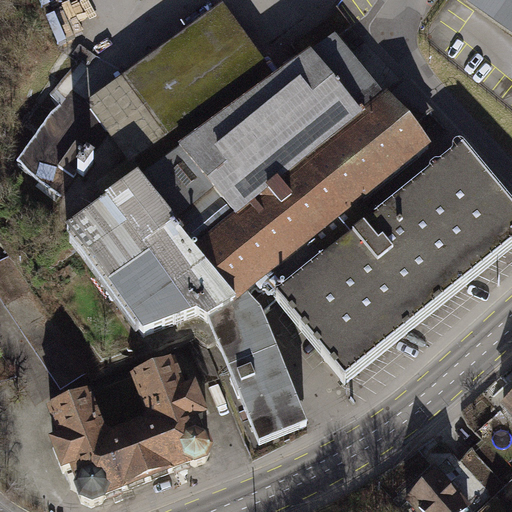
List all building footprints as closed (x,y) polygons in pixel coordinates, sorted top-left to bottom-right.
[(511,0),(464,0),(511,32),(511,0)] [(274,83),(223,12),(89,106),(108,133),(141,178),(274,83)] [(361,205),(430,150),(412,128),(431,112),(405,84),(383,103),(332,39),(274,83),(141,178),(33,250),(63,287),(54,292),(102,361),(146,345),(145,337),(202,316),(210,321),(251,295),(265,308),(272,303),(262,285),(265,283),(361,205)] [(108,133),(89,106),(70,94),(19,167),(63,196),(108,133)] [(361,205),(265,283),(346,386),(511,250),(511,209),(464,148),(372,218),(361,205)] [(88,369),(18,267),(0,279),(0,294),(63,386),(88,369)] [(261,445),(308,426),(265,308),(251,295),(210,321),(261,445)] [(174,367),(52,413),(63,442),(52,446),(63,475),(70,472),(82,504),(93,509),(104,504),(107,497),(192,465),(196,468),(207,464),(212,452),(207,439),(203,437),(200,428),(207,425),(194,393),(185,396),(174,367)] [(471,511),(444,480),(412,505),(417,511),(471,511)]
